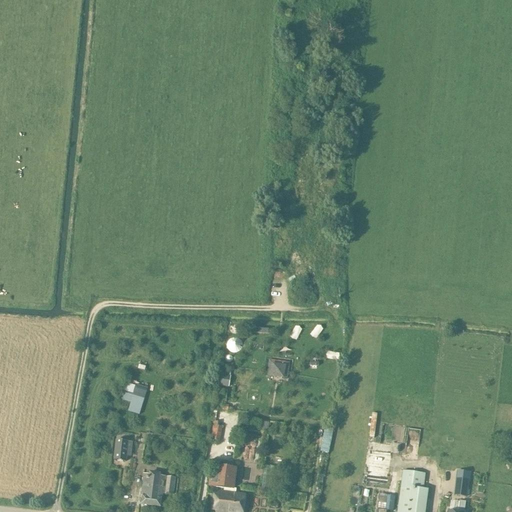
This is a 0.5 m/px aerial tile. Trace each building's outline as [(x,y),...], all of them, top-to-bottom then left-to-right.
[(234,337),(225,346),(235,354),(243,345),(234,337)] [(269,360),(267,377),(272,377),(272,376),(283,377),(283,378),(287,379),(289,362),(269,360)] [(219,385),(230,387),(231,375),(220,374),(219,385)] [(124,393),(122,400),(130,402),(128,411),(139,415),(144,399),(124,393)] [(453,450),(465,451),(469,417),(439,414),(437,431),(454,432),(453,450)] [(208,439),(219,441),(221,426),(220,426),(218,426),(219,422),(214,422),(211,421),(208,439)] [(329,454),(334,430),(325,428),(320,452),(329,454)] [(131,457),(132,442),(115,440),(113,460),(126,462),(127,457),(131,457)] [(369,441),(363,481),(388,484),(393,444),(369,441)] [(208,486),(234,489),(237,468),(211,464),(208,486)] [(396,511),(425,511),(428,490),(423,489),(425,474),(402,471),(396,511)] [(162,493),(173,495),(175,478),(160,476),(160,473),(149,472),(148,475),(144,474),(141,495),(142,495),(141,505),(160,507),(161,499),(162,499),(162,493)] [(457,472),(455,486),(461,487),(460,496),(466,497),(469,473),(457,472)] [(216,511),(242,511),(245,495),(219,491),(216,511)] [(386,511),(387,510),(393,511),(395,497),(380,495),(377,511),(386,511)] [(463,511),(465,502),(459,502),(457,511),(453,511),(449,511),(448,511),(463,511)]
